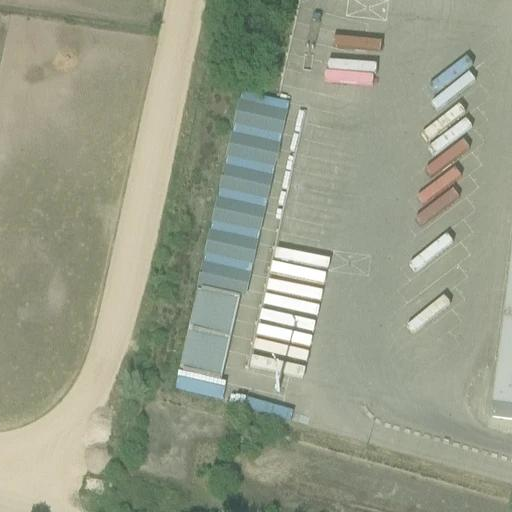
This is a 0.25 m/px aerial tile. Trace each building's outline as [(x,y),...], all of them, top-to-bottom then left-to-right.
[(471,49),(477,44),(467,33),(425,67),(444,91),(481,61),(471,49)] [(303,124),(300,134),(347,148),(350,138),(303,124)] [(453,226),(460,220),(450,207),(411,239),(428,259),(459,234),(453,226)] [(511,244),(491,419),(511,421),(511,244)] [(415,291),(433,275),(427,268),(409,285),(415,291)] [(187,332),(230,342),(239,303),(197,293),(187,332)] [(413,348),(444,331),(436,318),(448,311),(443,301),(400,325),(413,348)] [(230,342),(187,332),(178,371),(221,381),(230,342)] [(219,393),(210,392),(211,379),(179,374),(177,390),(192,393),(192,395),(218,399),(219,393)]
